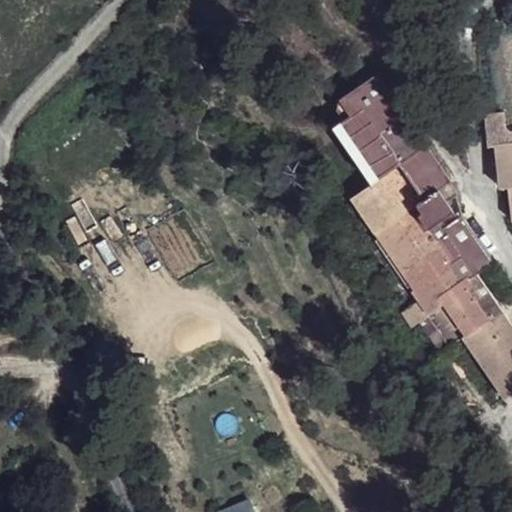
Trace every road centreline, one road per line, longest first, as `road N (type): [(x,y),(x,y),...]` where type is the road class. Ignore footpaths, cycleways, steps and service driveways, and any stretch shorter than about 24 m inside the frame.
road 1 (residential): [(125,511),(46,286),(0,215)]
road 2 (residential): [(511,269),(465,196),(448,82),(450,0)]
